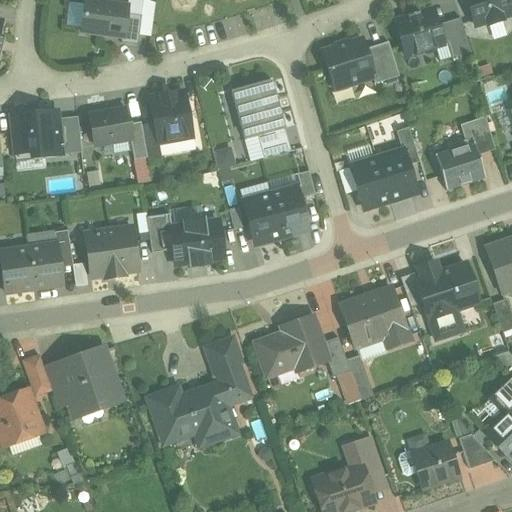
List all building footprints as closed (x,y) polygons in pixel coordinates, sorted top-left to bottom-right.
[(467,0),(476,26),(489,22),(490,25),(503,21),(502,18),(511,15),(511,5),(510,0),(467,0)] [(129,7),(86,2),(82,32),(123,38),(125,38),(128,14),(129,7)] [(419,13),(408,16),(409,17),(409,18),(396,22),(406,57),(424,51),(427,53),(434,51),(436,47),(444,45),(439,26),(434,11),(420,15),(420,13),(419,13)] [(143,17),(128,14),(125,38),(123,38),(122,43),(139,46),(143,17)] [(461,19),(439,26),(444,45),(448,44),(453,59),(472,53),(461,19)] [(350,43),(336,47),(337,49),(324,53),(336,90),(374,78),(375,78),(366,50),(364,41),(351,45),(350,43)] [(389,43),(366,50),(375,78),(374,78),(376,85),(400,77),(389,43)] [(273,81),(232,92),(246,141),(259,137),(259,136),(286,129),(273,81)] [(174,94),(161,96),(162,98),(151,100),(155,124),(158,143),(160,143),(193,137),(185,94),(174,96),(174,94)] [(127,109),(90,116),(96,147),(132,140),(133,140),(130,125),(127,109)] [(58,112),(12,117),(16,155),(32,153),(33,159),(63,156),(59,120),(58,112)] [(79,118),(59,120),(63,156),(83,153),(79,118)] [(486,118),(461,126),(466,141),(468,140),(469,145),(476,143),(480,156),(497,151),(486,118)] [(142,123),(130,125),(133,140),(132,140),(135,161),(148,158),(143,126),(142,123)] [(155,124),(143,126),(148,158),(149,162),(163,159),(160,143),(158,143),(155,124)] [(421,163),(410,128),(398,132),(404,152),(405,151),(409,166),(421,163)] [(286,129),(259,136),(259,137),(265,159),(292,152),(286,129)] [(466,141),(448,147),(450,151),(436,156),(447,191),(487,179),(480,156),(476,143),(469,145),(468,140),(466,141)] [(404,152),(378,160),(391,202),(414,194),(417,190),(409,166),(405,151),(404,152)] [(378,160),(351,168),(358,191),(363,206),(368,209),(391,202),(378,160)] [(96,164),(84,166),(87,193),(99,192),(96,164)] [(351,168),(340,172),(347,195),(358,191),(351,168)] [(298,188),(271,195),(283,238),(306,231),(309,226),(298,188)] [(271,195),(244,203),(255,241),(260,244),(283,238),(271,195)] [(152,254),(174,251),(170,229),(172,229),(170,215),(147,218),(152,254)] [(174,251),(176,267),(191,264),(192,268),(209,265),(208,262),(223,260),(218,222),(203,224),(202,221),(185,224),(186,227),(172,229),(170,229),(174,251)] [(133,228),(86,235),(92,277),(106,275),(106,279),(126,276),(126,272),(139,270),(133,228)] [(69,231),(56,233),(57,245),(58,247),(71,245),(69,231)] [(511,240),(488,250),(504,294),(511,290),(511,240)] [(57,245),(29,249),(35,290),(63,285),(61,268),(58,247),(57,245)] [(71,245),(58,247),(61,268),(74,266),(71,245)] [(1,253),(2,264),(5,285),(7,294),(35,290),(29,249),(1,253)] [(86,264),(74,266),(77,287),(89,285),(86,264)] [(419,281),(418,281),(426,303),(439,339),(466,330),(465,329),(461,330),(455,312),(482,302),(468,265),(419,281)] [(416,273),(403,278),(414,307),(426,303),(418,281),(419,281),(416,273)] [(393,289),(342,305),(356,347),(388,336),(391,348),(411,341),(393,289)] [(511,302),(511,299),(496,305),(507,333),(511,331),(511,302)] [(315,313),(279,326),(282,334),(256,344),(268,376),(298,365),(300,372),(331,361),(332,361),(325,342),(315,313)] [(339,337),(325,342),(332,361),(331,361),(336,376),(351,370),(347,359),(339,337)] [(235,341),(207,351),(216,377),(218,376),(239,369),(245,367),(235,341)] [(103,347),(60,362),(68,386),(65,387),(70,402),(71,406),(79,410),(97,404),(105,407),(122,401),(103,347)] [(511,351),(496,356),(511,373),(511,351)] [(42,355),(25,361),(37,395),(54,389),(46,366),(42,355)] [(375,397),(360,355),(347,359),(351,370),(362,401),(375,397)] [(60,362),(46,366),(54,389),(60,406),(70,402),(65,387),(68,386),(60,362)] [(221,385),(202,392),(202,395),(180,402),(176,390),(148,399),(162,439),(179,433),(178,431),(193,426),(201,447),(224,439),(218,424),(232,420),(228,407),(250,399),(239,369),(218,376),(221,385)] [(511,380),(494,397),(495,398),(498,396),(511,410),(489,432),(511,456),(511,380)] [(27,391),(0,400),(0,433),(5,447),(43,433),(27,391)] [(498,460),(474,434),(462,438),(471,469),(498,460)] [(385,476),(371,437),(355,443),(363,464),(369,481),(385,476)] [(414,454),(413,454),(419,473),(424,488),(461,477),(450,442),(414,454)] [(413,450),(402,453),(399,459),(404,473),(409,476),(419,473),(413,454),(414,454),(413,450)] [(369,481),(363,464),(336,475),(332,472),(322,475),(321,479),(326,497),(321,498),(325,511),(345,511),(346,511),(376,500),(369,481)] [(399,497),(402,511),(447,501),(443,487),(399,497)]
